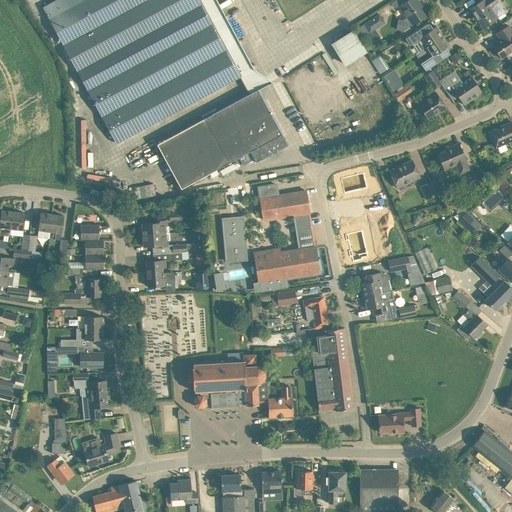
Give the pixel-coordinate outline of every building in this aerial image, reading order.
[(55,0),(43,7),(49,18),(87,90),(116,143),(239,77),(201,5),(197,0),(55,0)] [(398,20),(397,30),(400,31),(402,32),(425,16),(419,8),(422,6),(417,0),(407,0),(400,6),(407,17),(402,20),(398,20)] [(482,0),(469,9),(474,17),(476,16),(483,27),(497,18),(497,17),(505,12),(496,0),(482,0)] [(379,13),(363,24),(369,33),(385,23),(379,13)] [(410,44),(411,43),(417,53),(443,36),(436,26),(433,28),(428,21),(405,37),(410,44)] [(363,24),(356,29),(361,38),(369,33),(363,24)] [(511,30),(509,25),(504,28),(496,33),(500,40),(492,45),(501,58),(511,51),(511,30)] [(329,42),(343,64),(365,50),(351,28),(329,42)] [(421,63),(426,70),(430,67),(430,68),(450,55),(451,54),(446,48),(449,45),(443,36),(417,53),(416,53),(419,57),(420,57),(422,56),(425,60),(421,63)] [(458,49),(451,54),(450,55),(454,61),(462,56),(458,49)] [(381,55),(371,61),(379,74),(389,68),(381,55)] [(508,57),(498,62),(502,69),(511,63),(508,57)] [(437,64),(432,68),(435,74),(441,70),(437,64)] [(433,89),(441,84),(439,81),(432,70),(424,76),(433,89)] [(467,79),(462,82),(473,99),(482,93),(468,70),(463,73),(467,79)] [(439,81),(441,84),(452,100),(458,96),(464,105),(473,99),(462,82),(455,71),(439,81)] [(404,84),(397,74),(386,81),(393,91),(404,84)] [(398,99),(412,91),(409,84),(394,92),(398,99)] [(158,143),(182,188),(239,157),(243,165),(254,159),(255,162),(288,144),(258,89),(158,143)] [(418,104),(427,118),(439,110),(440,112),(446,108),(436,92),(418,104)] [(92,151),(85,151),(84,119),(79,119),(81,166),(93,166),(92,151)] [(511,121),(489,132),(496,147),(511,139),(511,121)] [(469,170),(465,161),(466,160),(459,143),(450,147),(451,148),(438,154),(442,163),(444,170),(456,165),(460,173),(469,170)] [(393,180),(393,182),(395,186),(396,186),(397,188),(420,177),(412,160),(389,171),(393,180)] [(109,182),(110,177),(87,172),(86,178),(109,182)] [(380,191),(375,172),(364,174),(364,172),(357,174),(357,173),(353,174),(348,175),(348,176),(338,179),(340,188),(343,188),(344,194),(345,193),(357,190),(359,196),(380,191)] [(494,180),(496,183),(506,195),(511,188),(511,187),(500,174),(494,180)] [(419,186),(425,200),(439,194),(432,180),(419,186)] [(134,186),(136,198),(155,194),(153,183),(134,186)] [(258,186),(263,220),(294,215),(299,246),(314,243),(309,212),(306,191),(279,195),(277,183),(258,186)] [(480,200),(489,210),(504,195),(496,186),(480,200)] [(209,193),(210,207),(228,205),(226,192),(209,193)] [(450,202),(455,213),(465,209),(460,198),(450,202)] [(10,236),(10,231),(11,229),(13,211),(1,210),(0,220),(0,234),(8,235),(10,236)] [(13,211),(11,229),(22,230),(25,213),(13,211)] [(414,219),(412,224),(416,226),(418,221),(422,218),(422,213),(417,211),(413,215),(414,219)] [(458,221),(472,235),(481,225),(467,211),(458,221)] [(169,213),(169,221),(183,220),(183,212),(169,213)] [(49,238),(50,231),(52,214),(40,213),(37,237),(49,238)] [(52,214),(50,231),(56,232),(55,239),(61,240),(61,239),(64,216),(52,214)] [(222,219),(226,261),(247,259),(243,217),(222,219)] [(365,219),(346,223),(348,234),(346,235),(347,241),(346,241),(347,246),(348,250),(349,250),(351,260),(361,258),(361,256),(367,255),(366,254),(364,241),(370,240),(365,219)] [(156,222),(142,223),(143,235),(169,233),(169,227),(167,227),(166,220),(156,220),(156,222)] [(81,240),(85,240),(99,239),(99,225),(81,225),(81,240)] [(169,233),(143,235),(143,247),(157,246),(158,247),(168,247),(168,239),(170,239),(169,233)] [(21,249),(28,250),(30,235),(23,234),(21,249)] [(30,235),(28,250),(35,251),(37,236),(30,235)] [(0,246),(8,248),(9,241),(0,239),(0,246)] [(59,254),(66,255),(68,240),(61,239),(61,240),(59,254)] [(85,240),(85,254),(103,254),(103,239),(99,239),(85,240)] [(186,244),(172,245),(173,253),(182,252),(187,252),(186,244)] [(505,255),(510,250),(503,244),(498,249),(505,255)] [(413,251),(423,274),(436,269),(426,246),(413,251)] [(287,277),(319,272),(315,247),(280,252),(280,249),(254,253),(260,292),(288,287),(287,277)] [(42,252),(14,249),(13,256),(41,259),(42,252)] [(147,268),(144,269),(144,274),(162,273),(162,268),(162,266),(165,266),(165,260),(182,259),(182,252),(173,253),(153,254),(153,261),(146,261),(147,268)] [(103,254),(85,254),(85,269),(104,269),(103,254)] [(204,254),(197,255),(199,264),(206,262),(204,254)] [(410,267),(407,268),(410,285),(425,282),(413,255),(408,256),(410,267)] [(0,256),(0,270),(8,271),(8,265),(14,265),(15,258),(9,258),(2,257),(0,256)] [(408,256),(388,260),(391,271),(407,268),(410,267),(408,256)] [(487,297),(485,299),(495,309),(496,309),(497,310),(502,305),(501,304),(511,292),(511,288),(479,257),(471,265),(491,284),(483,292),(487,297)] [(505,275),(511,281),(511,262),(506,257),(497,267),(498,268),(496,270),(499,273),(504,279),(505,279),(503,277),(505,275)] [(8,271),(0,270),(0,283),(12,285),(14,272),(8,271)] [(162,273),(144,274),(145,279),(147,279),(148,286),(167,285),(175,285),(174,272),(162,273)] [(223,272),(213,273),(216,291),(226,289),(223,272)] [(361,291),(362,297),(392,291),(389,276),(381,272),(366,275),(367,282),(362,283),(364,291),(361,291)] [(198,282),(195,282),(196,289),(208,288),(207,273),(197,274),(198,282)] [(425,282),(431,295),(439,293),(452,290),(449,276),(436,279),(425,282)] [(102,279),(86,279),(86,287),(77,287),(74,289),(74,293),(80,293),(80,296),(102,296),(102,279)] [(7,294),(23,296),(24,288),(8,286),(7,294)] [(424,286),(417,288),(418,294),(425,293),(424,286)] [(280,293),(282,305),(299,303),(298,290),(280,293)] [(445,293),(447,298),(451,298),(458,290),(445,293)] [(469,300),(458,290),(451,298),(463,308),(469,300)] [(392,291),(362,297),(363,302),(366,302),(367,309),(372,308),(374,315),(387,312),(388,320),(414,314),(412,304),(397,308),(392,291)] [(64,293),(64,303),(80,303),(80,296),(80,293),(74,293),(64,293)] [(436,295),(431,296),(435,304),(440,303),(436,295)] [(304,300),(307,320),(314,319),(315,328),(316,329),(328,327),(323,297),(304,300)] [(470,322),(464,327),(474,337),(474,336),(477,339),(483,332),(480,330),(486,325),(476,315),(476,316),(469,309),(463,315),(470,322)] [(2,317),(16,321),(18,314),(4,311),(2,317)] [(85,316),(85,328),(102,328),(102,316),(85,316)] [(24,317),(23,324),(30,325),(31,318),(24,317)] [(85,328),(85,340),(102,339),(102,328),(85,328)] [(325,334),(310,336),(319,410),(334,408),(334,410),(354,408),(344,328),(324,330),(325,334)] [(0,348),(4,349),(8,350),(10,344),(0,341),(0,348)] [(283,347),(270,348),(270,356),(284,355),(283,347)] [(8,350),(4,349),(2,356),(19,360),(20,354),(8,350)] [(103,367),(102,352),(80,352),(80,353),(80,367),(103,367)] [(193,364),(193,367),(192,367),(192,370),(193,369),(193,374),(187,374),(188,382),(194,382),(194,386),(193,386),(193,388),(195,388),(195,392),(197,392),(198,395),(197,395),(194,398),(194,404),(198,407),(203,407),(206,404),(206,398),(211,398),(211,408),(239,406),(239,404),(246,404),(246,406),(259,405),(259,403),(268,402),(268,398),(267,380),(263,380),(264,380),(264,379),(265,378),(265,376),(265,375),(265,374),(265,373),(265,372),(265,370),(264,369),(264,368),(263,368),(262,367),(260,366),(259,365),(258,365),(256,365),(256,354),(243,355),(244,361),(233,361),(233,360),(229,360),(229,362),(209,363),(208,361),(204,361),(204,363),(193,364)] [(88,373),(73,373),(73,380),(74,380),(74,386),(84,386),(85,396),(110,393),(109,387),(106,387),(105,380),(88,382),(88,373)] [(15,384),(0,379),(0,387),(14,391),(22,393),(23,387),(15,385),(15,384)] [(268,398),(268,402),(268,404),(269,417),(293,416),(292,397),(291,397),(290,386),(282,387),(282,398),(268,398)] [(14,391),(0,387),(0,397),(11,401),(14,391)] [(110,393),(85,396),(82,396),(83,405),(83,420),(101,418),(100,407),(108,406),(107,399),(110,399),(110,393)] [(408,413),(378,415),(379,432),(392,431),(392,433),(404,432),(403,420),(411,419),(411,426),(421,425),(420,406),(408,407),(408,413)] [(55,440),(53,440),(53,443),(52,443),(52,453),(66,454),(66,440),(67,440),(64,419),(54,419),(55,440)] [(511,451),(484,430),(472,446),(511,477),(511,451)] [(93,449),(84,452),(86,457),(89,466),(108,460),(107,455),(120,451),(116,433),(105,435),(106,445),(101,446),(98,437),(90,439),(93,449)] [(48,465),(52,471),(53,471),(62,482),(72,474),(63,463),(60,465),(55,459),(48,465)] [(281,471),(261,472),(262,494),(282,493),(281,471)] [(312,471),(296,471),(296,488),(294,488),(294,496),(303,496),(303,494),(311,494),(312,471)] [(329,477),(326,477),(326,483),(329,483),(328,490),(329,490),(329,503),(344,503),(345,472),(329,471),(329,477)] [(397,511),(397,472),(360,472),(360,511),(397,511)] [(254,511),(254,501),(254,488),(240,489),(239,474),(221,475),(222,482),(221,482),(221,484),(222,484),(222,511),(254,511)] [(170,484),(171,499),(188,498),(189,503),(198,502),(197,492),(192,493),(191,480),(177,480),(178,483),(170,484)] [(112,491),(92,496),(96,511),(108,511),(124,508),(125,511),(144,511),(136,481),(119,485),(111,487),(112,491)] [(442,490),(430,506),(437,511),(451,511),(456,507),(451,503),(455,499),(442,490)] [(0,494),(0,511),(21,511),(22,510),(0,494)] [(24,511),(46,511),(36,504),(35,504),(31,501),(23,511),(24,511)] [(263,511),(263,501),(254,501),(254,511),(263,511)]
